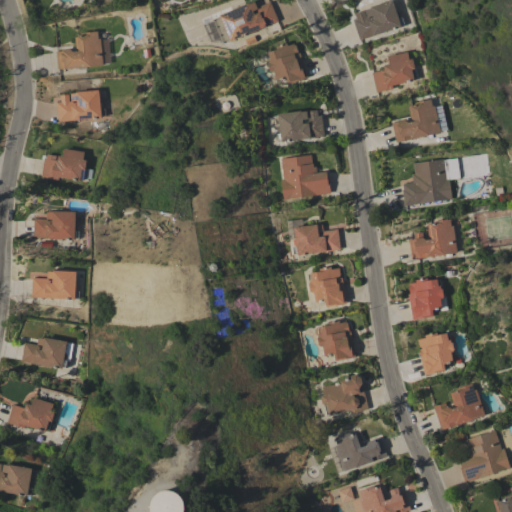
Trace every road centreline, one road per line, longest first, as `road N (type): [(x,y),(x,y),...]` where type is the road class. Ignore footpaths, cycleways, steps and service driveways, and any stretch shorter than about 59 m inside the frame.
road 1 (residential): [(439,511),(390,386),(350,118),(303,0)]
road 2 (residential): [(1,0),(19,94),(0,213)]
